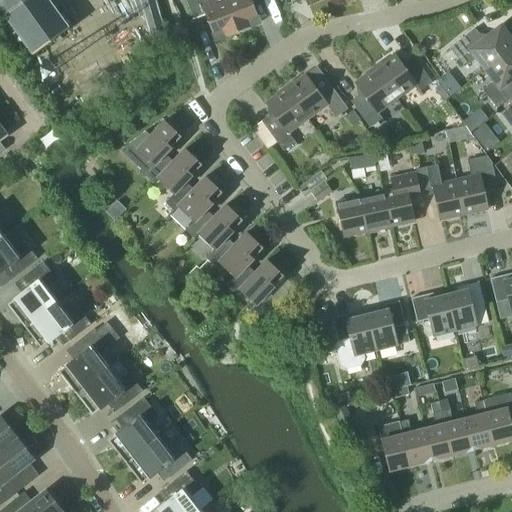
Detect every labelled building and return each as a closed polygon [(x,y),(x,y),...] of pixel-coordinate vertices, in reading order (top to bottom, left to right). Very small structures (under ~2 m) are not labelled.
[(0,0),(0,6),(4,13),(23,0),(0,0)] [(68,28),(48,0),(23,0),(4,13),(4,14),(33,54),(68,28)] [(139,0),(152,44),(166,40),(155,0),(139,0)] [(215,40),(237,31),(225,0),(185,0),(193,19),(205,15),(215,40)] [(251,0),(225,0),(237,31),(260,22),(251,0)] [(485,68),(511,47),(511,41),(500,26),(483,39),(474,28),(449,47),(464,66),(476,57),(485,68)] [(511,47),(485,68),(494,80),(482,89),(496,108),(511,95),(511,47)] [(394,54),(374,68),(397,99),(416,85),(420,91),(432,82),(413,55),(401,64),(394,54)] [(378,113),(397,99),(374,68),(355,82),(362,92),(350,100),(370,127),(382,118),(378,113)] [(347,108),(345,105),(323,75),(318,79),(313,72),(307,77),(304,74),(285,88),(307,119),(326,105),(335,117),(347,108)] [(288,133),(307,119),(285,88),(266,102),(273,112),(261,121),(283,150),(295,142),(288,133)] [(511,102),(500,112),(511,127),(511,102)] [(345,116),(351,125),(360,119),(353,109),(345,116)] [(164,120),(150,135),(145,130),(120,150),(145,173),(144,174),(153,182),(157,178),(156,178),(172,161),(164,153),(181,136),(164,120)] [(380,149),(392,145),(383,134),(374,141),(380,149)] [(173,210),(177,206),(193,189),(185,181),(201,164),(185,148),(172,161),(156,178),(157,178),(173,193),(164,202),(173,210)] [(348,159),(350,170),(374,166),(373,155),(348,159)] [(456,179),(463,214),(487,209),(481,185),(496,182),(491,162),(486,155),(467,160),(471,176),(456,179)] [(440,220),(463,214),(456,179),(441,182),(437,164),(416,169),(422,196),(434,193),(440,220)] [(420,196),(417,183),(415,171),(391,176),(394,189),(383,191),(390,226),(413,221),(408,198),(420,196)] [(193,238),(198,233),(197,233),(213,217),(205,209),(222,192),(205,176),(193,189),(177,206),(193,221),(185,230),(193,238)] [(325,180),(310,191),(318,201),(332,191),(325,180)] [(390,226),(383,191),(359,196),(367,231),(390,226)] [(344,237),(367,231),(359,196),(336,201),(344,237)] [(214,266),(218,261),(234,244),(226,237),(242,220),(226,204),(213,217),(197,233),(198,233),(214,249),(205,257),(214,266)] [(235,293),(239,289),(238,289),(254,272),(246,264),(263,247),(246,232),(234,244),(218,261),(234,277),(226,285),(235,293)] [(3,234),(0,236),(0,271),(6,267),(13,276),(37,258),(23,240),(13,248),(3,234)] [(267,259),(254,272),(238,289),(239,289),(255,304),(246,313),(257,323),(277,302),(267,292),(283,275),(267,259)] [(213,266),(206,260),(198,268),(205,275),(213,266)] [(7,304),(24,325),(57,300),(47,287),(56,279),(42,261),(19,280),(26,289),(7,304)] [(511,316),(511,315),(511,277),(503,280),(502,275),(490,278),(496,302),(508,299),(511,316)] [(467,289),(446,294),(454,330),(488,322),(478,281),(466,284),(467,289)] [(433,336),(454,330),(446,294),(424,299),(423,295),(411,298),(416,321),(429,318),(433,336)] [(57,300),(24,325),(40,347),(59,332),(67,342),(90,324),(77,306),(67,313),(57,300)] [(366,314),(375,350),(397,345),(393,327),(405,324),(399,301),(386,304),(388,308),(366,314)] [(363,353),(375,350),(366,314),(345,319),(344,314),(331,318),(337,341),(334,345),(339,364),(345,368),(361,364),(364,358),(363,353)] [(59,371),(75,392),(108,367),(98,354),(120,337),(107,321),(95,330),(94,328),(70,347),(78,356),(59,371)] [(464,358),(466,369),(478,366),(475,355),(464,358)] [(119,380),(108,367),(75,392),(92,414),(111,399),(118,409),(142,390),(128,373),(119,380)] [(405,386),(391,390),(393,398),(407,394),(405,386)] [(330,394),(333,404),(344,401),(351,400),(351,399),(349,391),(349,389),(330,394)] [(511,392),(504,395),(483,400),(494,444),(511,439),(511,426),(508,411),(511,410),(511,392)] [(108,440),(125,461),(158,435),(147,422),(157,415),(143,397),(119,415),(127,425),(108,440)] [(452,455),(473,449),(465,418),(452,421),(446,398),(438,400),(438,403),(439,403),(452,455)] [(465,418),(473,449),(494,444),(483,400),(474,402),(477,415),(465,418)] [(339,422),(352,416),(344,401),(332,407),(339,422)] [(431,460),(452,455),(439,403),(438,403),(431,405),(433,413),(432,413),(435,425),(423,428),(431,460)] [(0,449),(17,437),(0,415),(0,449)] [(399,421),(410,465),(431,460),(423,428),(411,431),(408,419),(399,421)] [(388,471),(410,465),(399,421),(377,427),(388,471)] [(168,449),(158,435),(125,461),(141,483),(160,468),(167,478),(191,459),(177,441),(168,449)] [(17,437),(0,449),(0,504),(25,486),(15,473),(33,458),(17,437)] [(152,511),(196,511),(200,509),(190,496),(200,489),(186,471),(162,489),(170,499),(152,511)] [(61,511),(62,511),(45,490),(27,504),(19,495),(0,510),(0,511),(61,511)]
